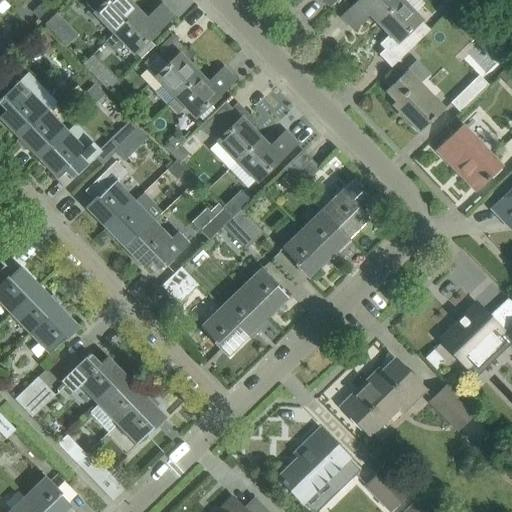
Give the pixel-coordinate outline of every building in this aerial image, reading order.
[(45,0),(32,12),(38,19),(52,6),(46,0),(45,0)] [(87,0),(86,2),(115,33),(137,11),(126,0),(87,0)] [(369,13),(377,22),(400,0),(342,0),(348,6),(353,0),(357,3),(342,17),(353,28),(369,13)] [(384,41),(388,45),(379,55),(391,68),(431,29),(402,0),(400,0),(377,22),(389,34),(382,42),(382,43),(384,41)] [(114,51),(124,42),(135,53),(173,16),(162,5),(146,21),(137,11),(115,33),(105,42),(114,51)] [(57,11),(44,23),(55,34),(67,22),(57,11)] [(49,55),(58,46),(50,37),(40,28),(31,36),(49,55)] [(0,43),(0,50),(3,53),(13,44),(7,37),(0,43)] [(192,56),(176,39),(147,66),(176,96),(199,74),(187,62),(195,55),(194,54),(192,56)] [(177,115),(186,106),(196,117),(234,80),(223,69),(208,84),(199,74),(176,96),(167,105),(177,115)] [(392,105),(419,133),(446,108),(408,69),(385,91),(395,102),(392,105)] [(0,103),(7,111),(0,118),(0,119),(19,139),(48,111),(49,111),(58,102),(28,72),(0,99),(0,103)] [(110,72),(101,81),(108,89),(109,88),(117,80),(110,72)] [(480,73),(450,102),(460,112),(490,83),(480,73)] [(105,94),(94,83),(85,92),(95,103),(105,94)] [(209,130),(238,160),(260,138),(249,126),(257,119),(256,118),(254,120),(237,102),(209,130)] [(67,130),(49,111),(48,111),(19,139),(16,141),(25,151),(28,148),(38,158),(55,142),(67,130)] [(82,145),(67,130),(55,142),(38,158),(58,179),(65,172),(66,173),(67,173),(72,179),(94,157),(101,164),(139,129),(131,120),(99,150),(88,139),(82,145)] [(501,165),(463,126),(437,151),(455,170),(457,169),(476,189),(501,165)] [(124,161),(148,138),(139,129),(101,164),(102,165),(115,152),(124,161)] [(260,138),(238,160),(257,180),(296,144),(285,132),(269,148),(260,138)] [(192,133),(172,153),(178,160),(180,162),(201,142),(192,133)] [(291,178),(310,159),(302,150),(283,169),(291,178)] [(310,159),(291,178),(300,187),(320,169),(310,159)] [(180,162),(178,160),(168,169),(177,179),(187,169),(180,162)] [(135,201),(116,181),(125,171),(116,161),(84,191),(93,200),(92,200),(93,202),(86,209),(105,229),(135,201)] [(511,189),(492,209),(493,210),(499,204),(511,217),(511,189)] [(223,207),(224,208),(233,217),(241,209),(251,200),(241,190),(223,207)] [(369,219),(341,191),(322,209),(350,238),(369,219)] [(135,201),(105,229),(103,231),(112,241),(115,238),(124,248),(154,220),(135,201)] [(209,239),(224,226),(233,217),(224,208),(201,230),(209,239)] [(241,209),(233,217),(256,240),(264,232),(241,209)] [(338,249),(350,238),(322,209),(301,229),(329,258),(332,261),(341,252),(338,249)] [(233,217),(224,226),(246,249),(256,240),(233,217)] [(159,270),(187,243),(177,232),(171,238),(154,220),(124,248),(144,269),(151,262),(159,270)] [(329,258),(301,229),(282,249),(309,277),(329,258)] [(0,303),(11,314),(39,286),(20,266),(13,273),(11,272),(10,273),(11,275),(1,285),(0,283),(0,303)] [(170,295),(189,276),(181,267),(161,286),(170,295)] [(260,269),(241,288),(269,316),(288,298),(260,269)] [(189,276),(170,295),(179,304),(198,285),(189,276)] [(11,314),(30,334),(59,306),(62,304),(53,294),(50,297),(39,286),(11,314)] [(241,288),(221,307),(248,337),(251,339),(260,330),(257,327),(269,316),(241,288)] [(49,354),(67,337),(78,326),(59,306),(30,334),(49,354)] [(458,324),(441,340),(442,340),(465,365),(466,367),(467,366),(476,376),(510,342),(511,344),(511,328),(505,335),(488,318),(477,306),(465,317),(463,315),(457,322),(458,324)] [(221,307),(200,327),(228,356),(248,337),(221,307)] [(434,350),(425,358),(436,370),(445,362),(434,350)] [(82,388),(98,405),(127,377),(107,357),(100,364),(90,354),(62,381),(75,395),(82,388)] [(368,382),(342,407),(370,435),(420,386),(395,361),(381,375),(383,376),(372,387),(368,382)] [(38,376),(14,399),(24,409),(48,386),(38,376)] [(98,405),(117,425),(146,397),(149,394),(148,394),(140,385),(137,388),(127,377),(98,405)] [(447,385),(432,400),(458,427),(473,412),(447,385)] [(56,394),(48,386),(24,409),(32,417),(56,394)] [(146,397),(117,425),(136,444),(148,433),(150,434),(159,425),(158,424),(165,417),(158,410),(163,406),(151,393),(150,392),(148,394),(149,394),(146,397)] [(15,430),(0,414),(0,432),(6,439),(15,430)] [(279,477),(282,481),(304,503),(349,459),(319,429),(307,441),(311,445),(279,477)] [(67,435),(57,444),(67,454),(77,445),(67,435)] [(89,452),(77,464),(112,501),(124,489),(89,452)] [(409,492),(386,467),(367,486),(391,510),(409,492)] [(25,496),(39,511),(66,511),(72,506),(44,478),(25,496)] [(39,511),(25,496),(8,511),(39,511)] [(266,511),(254,499),(244,510),(233,498),(218,511),(266,511)] [(403,511),(430,511),(417,499),(403,511)]
